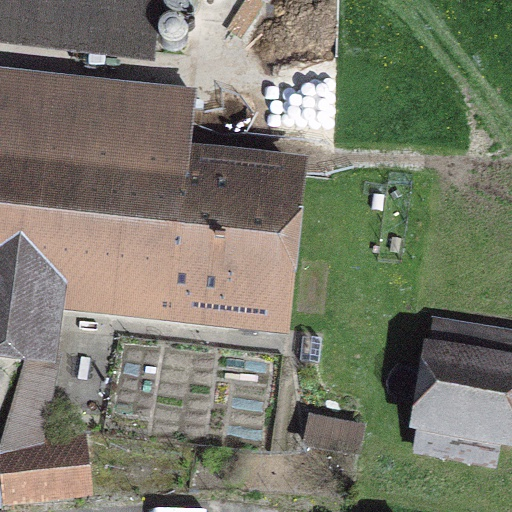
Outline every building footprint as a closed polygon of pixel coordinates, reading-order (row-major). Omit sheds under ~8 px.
[(158,0),(0,0),(0,32),(152,51),(158,0)] [(266,311),(281,185),(185,175),(194,97),(0,74),(0,351),(46,357),(54,288),(266,311)] [(422,443),(492,456),(494,437),(511,439),(511,341),(442,332),(422,443)] [(266,391),(271,360),(219,352),(215,382),(266,391)] [(311,411),(305,434),(361,448),(366,425),(311,411)] [(13,496),(78,490),(74,460),(84,460),(83,443),(47,446),(48,457),(8,460),(13,496)]
